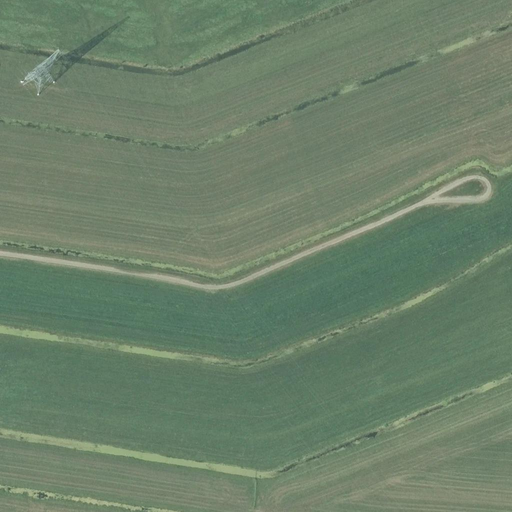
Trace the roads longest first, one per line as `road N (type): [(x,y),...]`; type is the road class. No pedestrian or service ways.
road 1 (track): [(434,201),(228,285),(0,254)]
road 2 (track): [(420,204),(469,178),(488,183),(478,200),(434,201)]
